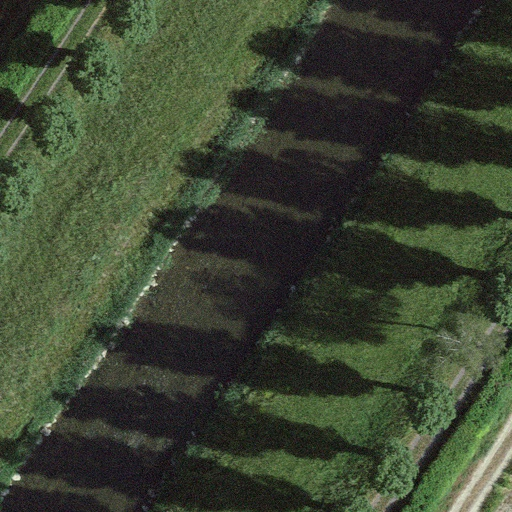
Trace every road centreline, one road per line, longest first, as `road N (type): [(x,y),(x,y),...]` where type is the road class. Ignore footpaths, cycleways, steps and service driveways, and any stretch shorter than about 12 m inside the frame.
road 1 (track): [(511,321),(382,511)]
road 2 (track): [(0,122),(79,0)]
